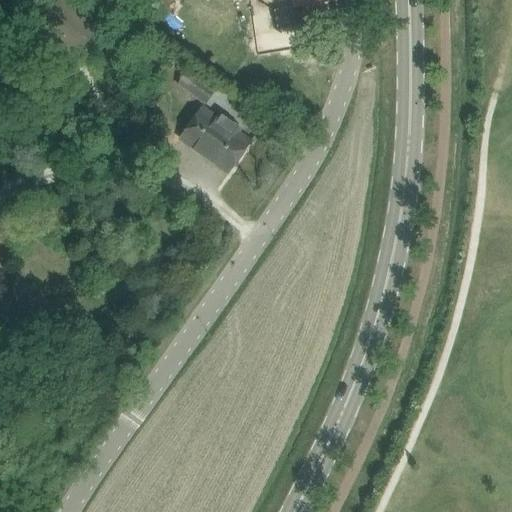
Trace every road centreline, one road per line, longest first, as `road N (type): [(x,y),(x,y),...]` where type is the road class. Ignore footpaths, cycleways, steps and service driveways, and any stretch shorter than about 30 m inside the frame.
road 1 (unclassified): [(72,511),(327,133),(347,83),(355,0)]
road 2 (tertiary): [(283,511),(345,384),(386,233),(399,135),(402,0)]
